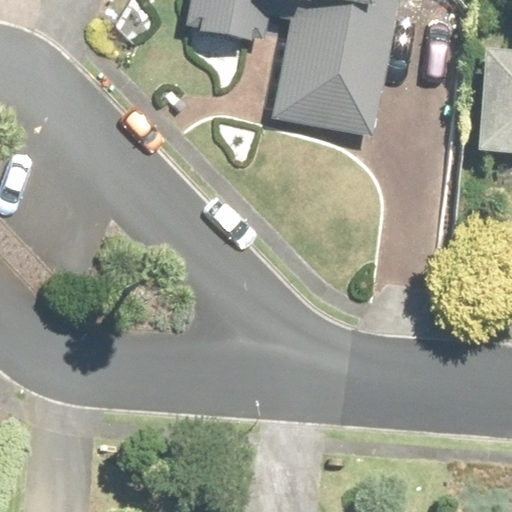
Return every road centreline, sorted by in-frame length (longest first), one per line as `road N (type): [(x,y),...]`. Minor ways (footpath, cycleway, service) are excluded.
road 1 (residential): [(85,122),(313,377)]
road 2 (residential): [(313,377),(94,374),(40,356),(0,311)]
road 3 (residential): [(511,392),(313,377)]
